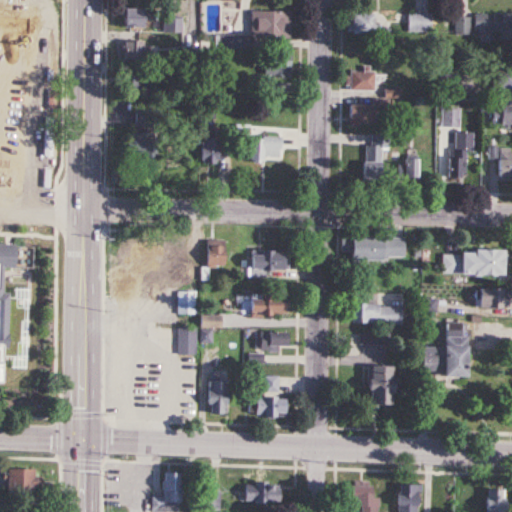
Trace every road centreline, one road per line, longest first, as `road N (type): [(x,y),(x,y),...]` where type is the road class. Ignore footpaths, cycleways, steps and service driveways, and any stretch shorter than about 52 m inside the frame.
road 1 (residential): [(511,447),(0,434)]
road 2 (secondary): [(82,511),(85,0)]
road 3 (residential): [(319,511),(321,0)]
road 4 (residential): [(511,211),(85,205)]
